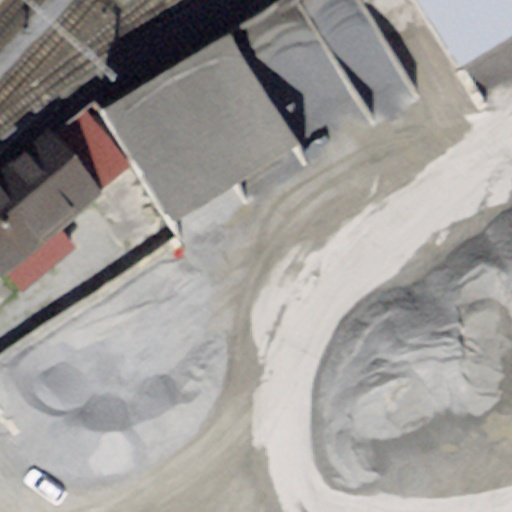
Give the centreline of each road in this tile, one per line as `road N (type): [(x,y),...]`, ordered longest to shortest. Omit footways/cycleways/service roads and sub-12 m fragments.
road 1 (track): [(341,225),(285,313),(270,483),(219,511)]
road 2 (unclassified): [(341,225),(436,172),(511,147)]
